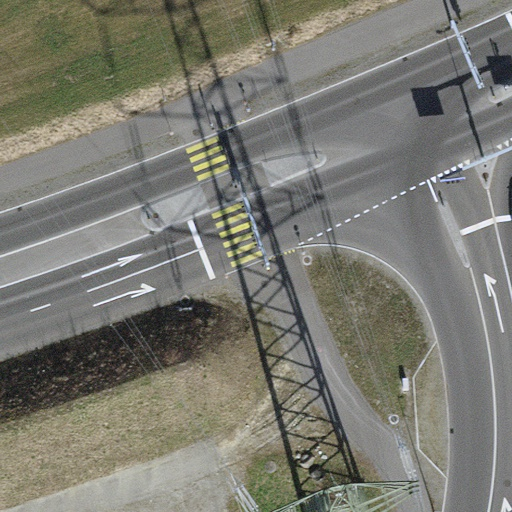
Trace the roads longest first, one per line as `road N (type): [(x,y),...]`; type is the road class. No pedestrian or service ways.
road 1 (secondary): [(0,283),(472,108)]
road 2 (tertiary): [(511,290),(472,108)]
